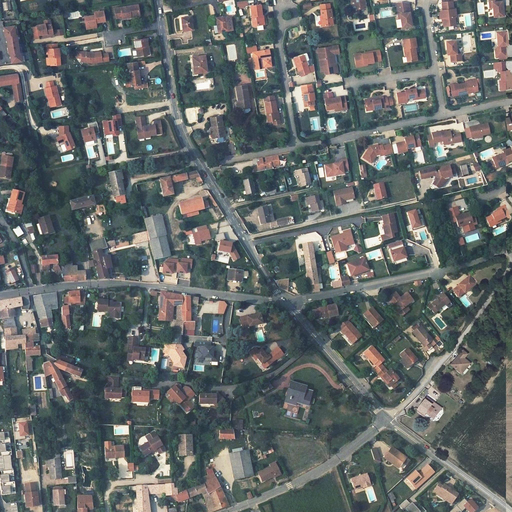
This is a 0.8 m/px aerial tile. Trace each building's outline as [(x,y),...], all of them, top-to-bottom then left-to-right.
[(364,7),(363,0),(353,0),(354,3),(353,4),(354,11),(355,11),(355,8),(364,7)] [(499,0),(488,0),(489,3),(492,3),(492,8),(493,18),(503,16),(502,2),(500,2),(499,0)] [(9,1),(2,3),(3,11),(11,9),(9,1)] [(441,2),(442,10),(438,11),(439,19),(442,18),(443,26),(455,25),(454,17),(456,16),(455,9),(453,9),(452,1),(441,2)] [(329,3),(320,4),(321,10),(320,10),(321,16),(322,15),(323,19),(321,19),(322,21),(322,25),(322,26),(333,24),(331,9),(330,9),(329,3)] [(400,3),(394,4),(396,15),(398,15),(399,19),(400,29),(410,27),(409,21),(409,18),(410,17),(410,13),(409,8),(401,9),(400,3)] [(122,18),(131,17),(131,15),(140,14),(138,4),(114,8),(116,18),(122,17),(122,18)] [(261,4),(251,5),(253,25),(263,24),(262,15),(261,4)] [(85,16),(87,26),(97,24),(97,22),(105,20),(104,10),(95,12),(95,14),(85,16)] [(191,16),(181,17),(182,30),(193,29),(191,16)] [(226,16),(216,18),(217,25),(218,32),(228,30),(226,16)] [(39,34),(47,33),(47,34),(53,33),(52,24),(47,25),(47,23),(37,25),(38,27),(33,27),(34,37),(39,37),(39,34)] [(14,25),(3,26),(5,35),(6,35),(15,34),(14,25)] [(506,30),(496,31),(497,45),(495,48),(496,56),(499,56),(499,58),(506,57),(506,55),(507,55),(505,44),(508,44),(506,30)] [(15,34),(6,35),(7,44),(18,43),(17,34),(15,34)] [(135,40),(137,56),(147,54),(146,46),(147,46),(146,38),(135,40)] [(406,55),(407,62),(417,61),(415,47),(416,47),(414,38),(402,40),(404,49),(403,49),(404,55),(406,55)] [(454,40),(445,42),(446,54),(449,54),(450,61),(461,60),(460,52),(457,53),(456,49),(455,49),(454,40)] [(18,43),(7,44),(9,53),(10,53),(19,51),(18,43)] [(58,43),(47,44),(47,49),(48,48),(49,56),(51,56),(52,64),(61,63),(59,47),(58,47),(58,43)] [(255,45),(246,47),(247,53),(252,52),(255,69),(264,68),(264,67),(271,66),(270,58),(269,49),(256,51),(255,45)] [(337,45),(317,48),(320,66),(324,66),(324,71),(325,74),(337,72),(336,63),(335,64),(332,64),(330,54),(333,54),(338,53),(337,45)] [(379,50),(365,53),(365,54),(362,55),(360,57),(354,58),(356,67),(364,66),(363,64),(367,64),(373,63),(373,62),(381,61),(379,50)] [(19,51),(10,53),(11,62),(22,60),(21,51),(19,51)] [(84,61),(92,62),(109,59),(107,52),(101,53),(100,51),(92,52),(83,51),(82,58),(84,61)] [(193,64),(191,64),(192,75),(198,75),(197,72),(207,71),(204,55),(192,57),(193,64)] [(304,55),(295,58),(298,65),(297,66),(299,75),(309,72),(304,55)] [(135,61),(127,62),(130,81),(125,81),(126,86),(130,85),(134,85),(135,89),(141,88),(140,83),(137,65),(145,64),(144,60),(135,61)] [(504,60),(496,61),(497,71),(500,71),(501,80),(502,89),(511,87),(511,76),(511,77),(509,77),(509,74),(509,69),(505,70),(504,60)] [(0,84),(13,82),(16,100),(23,99),(20,81),(19,81),(18,73),(0,76),(0,84)] [(249,107),(245,84),(244,79),(235,80),(236,86),(238,101),(240,109),(241,108),(249,107)] [(457,82),(450,84),(452,96),(478,90),(476,80),(472,80),(465,82),(458,84),(457,82)] [(54,86),(53,81),(46,82),(48,88),(45,88),(48,97),(50,97),(53,106),(61,104),(56,85),(54,86)] [(302,90),(304,106),(309,105),(313,104),(314,104),(313,99),(314,99),(313,88),(312,88),(302,90)] [(404,92),(396,94),(397,104),(406,102),(406,99),(412,98),(416,97),(416,99),(425,98),(423,90),(415,91),(415,89),(404,91),(404,92)] [(331,94),(323,95),(325,110),(334,109),(335,112),(347,110),(344,97),(333,99),(331,98),(332,97),(331,94)] [(387,98),(387,97),(383,97),(382,96),(364,99),(366,109),(372,108),(372,110),(384,108),(384,109),(388,108),(388,104),(393,104),(392,97),(387,98)] [(275,100),(264,101),(268,121),(273,121),(278,120),(276,111),(275,100)] [(416,103),(405,104),(405,111),(417,110),(416,103)] [(117,125),(122,125),(120,114),(113,115),(114,120),(103,121),(105,134),(113,133),(114,135),(119,134),(117,125)] [(144,116),(136,117),(137,127),(136,127),(138,135),(144,134),(144,135),(162,133),(160,120),(153,121),(153,123),(152,124),(152,125),(145,126),(144,116)] [(220,116),(210,118),(212,127),(213,127),(215,137),(225,136),(224,128),(222,128),(222,125),(220,116)] [(97,122),(89,124),(89,128),(81,130),(84,141),(94,139),(94,137),(95,136),(94,134),(99,132),(97,122)] [(487,124),(469,128),(471,139),(475,138),(482,136),(489,135),(487,124)] [(68,126),(59,127),(60,132),(63,132),(64,134),(60,136),(57,137),(59,143),(64,141),(67,150),(75,147),(69,132),(68,126)] [(447,132),(432,135),(432,136),(434,144),(443,142),(443,145),(448,144),(448,146),(462,144),(461,136),(456,136),(455,134),(451,134),(451,132),(447,133),(447,132)] [(405,143),(397,145),(399,154),(408,152),(407,150),(421,147),(419,137),(405,140),(405,143)] [(370,147),(363,158),(372,163),(376,156),(380,155),(384,154),(384,155),(393,153),(391,144),(382,146),(378,147),(375,147),(375,146),(370,147)] [(503,155),(491,160),(493,163),(488,165),(491,171),(507,164),(507,162),(511,160),(511,154),(510,149),(502,152),(503,155)] [(277,154),(264,156),(265,162),(263,163),(262,161),(259,161),(259,162),(257,162),(257,166),(259,166),(260,171),(272,169),(271,165),(274,164),(274,166),(280,165),(277,154)] [(13,157),(2,156),(0,167),(0,177),(7,178),(9,167),(11,167),(13,157)] [(347,159),(341,160),(341,162),(325,166),(326,171),(329,170),(331,176),(344,174),(344,171),(349,170),(347,159)] [(436,174),(437,176),(435,178),(435,180),(434,183),(433,184),(439,189),(443,183),(441,182),(444,178),(448,177),(449,177),(451,175),(450,173),(455,172),(453,164),(440,167),(438,172),(435,172),(434,168),(419,171),(421,179),(429,177),(429,176),(436,174)] [(307,168),(295,171),(296,176),(299,175),(301,186),(310,184),(310,180),(307,168)] [(120,171),(108,173),(114,196),(122,195),(118,179),(120,179),(122,179),(120,171)] [(196,171),(159,179),(163,196),(173,194),(170,183),(196,177),(198,183),(202,181),(196,171)] [(252,178),(243,180),(246,194),(255,192),(252,178)] [(383,182),(373,185),(375,192),(376,192),(377,199),(386,197),(383,182)] [(352,187),(333,191),(336,204),(345,203),(344,199),(343,196),(353,194),(352,187)] [(24,193),(13,190),(8,205),(11,206),(9,211),(18,213),(24,193)] [(317,194),(305,197),(307,205),(310,204),(312,212),(321,209),(317,194)] [(70,201),(70,202),(72,210),(94,205),(93,200),(92,196),(70,201)] [(201,199),(179,204),(181,214),(208,207),(207,201),(202,202),(201,199)] [(492,215),(486,218),(490,227),(497,224),(496,222),(500,219),(505,217),(504,216),(509,213),(505,205),(500,207),(501,209),(497,211),(491,214),(492,215)] [(260,216),(262,223),(270,221),(270,219),(273,219),(274,218),(272,213),(269,214),(267,206),(257,208),(259,216),(260,216)] [(457,207),(448,210),(452,223),(457,221),(458,227),(463,225),(465,232),(475,229),(473,224),(473,222),(476,221),(474,215),(471,216),(469,212),(458,216),(458,214),(459,214),(457,207)] [(393,213),(382,216),(384,225),(386,224),(388,233),(385,234),(381,235),(383,240),(395,236),(394,232),(397,231),(393,213)] [(161,215),(144,219),(154,259),(170,255),(161,215)] [(48,216),(38,219),(42,235),(52,232),(50,225),(51,224),(48,216)] [(18,237),(24,234),(20,225),(13,229),(18,237)] [(195,244),(211,240),(208,225),(193,228),(194,232),(193,233),(195,244)] [(221,241),(216,260),(229,263),(230,258),(237,259),(239,248),(233,246),(234,242),(224,240),(225,235),(217,233),(216,240),(221,241)] [(347,234),(329,240),(332,249),(334,254),(343,251),(341,246),(350,243),(347,234)] [(104,238),(89,242),(92,252),(100,250),(106,248),(104,238)] [(401,240),(387,244),(393,262),(406,257),(401,240)] [(311,243),(302,244),(306,270),(315,269),(311,243)] [(357,244),(353,250),(359,254),(363,248),(357,244)] [(100,250),(92,252),(94,261),(103,258),(100,250)] [(57,256),(41,257),(42,265),(50,264),(57,263),(57,256)] [(94,261),(89,262),(90,267),(95,266),(98,279),(108,279),(106,269),(111,267),(109,256),(103,258),(94,261)] [(192,269),(193,258),(180,257),(180,259),(165,258),(164,273),(175,274),(175,273),(188,274),(188,269),(192,269)] [(364,258),(347,264),(349,268),(347,269),(349,276),(368,270),(364,258)] [(72,261),(57,263),(58,265),(62,273),(64,281),(65,281),(85,280),(85,271),(76,271),(76,266),(72,266),(72,261)] [(58,265),(54,267),(57,275),(62,273),(58,265)] [(12,267),(6,270),(11,283),(18,280),(12,267)] [(315,269),(306,270),(308,285),(309,293),(318,291),(315,269)] [(242,271),(229,270),(228,280),(241,281),(242,271)] [(462,291),(472,282),(466,275),(456,283),(457,283),(451,288),(456,294),(461,290),(462,291)] [(341,280),(342,286),(348,285),(347,276),(340,277),(341,280)] [(287,279),(275,280),(279,287),(287,291),(287,279)] [(69,297),(64,297),(65,302),(75,302),(80,301),(80,304),(85,304),(86,293),(79,294),(79,291),(69,292),(69,297)] [(174,294),(161,292),(159,319),(163,319),(163,320),(166,321),(166,319),(172,320),(173,305),(174,294)] [(400,299),(395,292),(387,299),(393,306),(397,311),(398,312),(406,306),(412,301),(406,293),(400,299)] [(55,293),(33,296),(38,314),(41,317),(42,320),(51,318),(54,317),(53,316),(51,316),(50,310),(57,309),(55,293)] [(439,297),(432,303),(429,306),(430,307),(434,312),(444,303),(445,305),(449,301),(442,293),(439,296),(439,297)] [(27,296),(21,298),(21,306),(22,309),(28,309),(30,303),(28,296),(27,296)] [(198,298),(182,296),(182,311),(181,317),(183,317),(182,322),(182,335),(185,335),(185,329),(194,329),(194,327),(192,327),(192,322),(194,322),(196,322),(196,318),(190,318),(190,303),(198,304),(198,298)] [(21,298),(0,301),(0,314),(0,320),(3,320),(3,318),(14,317),(12,308),(21,306),(21,298)] [(112,304),(107,304),(107,302),(107,301),(98,300),(97,311),(107,312),(108,314),(109,314),(109,318),(117,319),(119,305),(112,304)] [(218,313),(225,314),(227,302),(219,301),(218,313)] [(327,307),(317,309),(319,316),(324,315),(325,317),(338,315),(335,304),(327,306),(327,307)] [(64,307),(62,307),(62,316),(65,333),(71,332),(71,330),(69,315),(68,306),(64,307)] [(409,310),(406,306),(398,312),(401,316),(409,310)] [(371,308),(363,314),(369,321),(370,320),(375,326),(382,320),(371,308)] [(247,315),(241,317),(244,328),(250,326),(264,323),(261,313),(248,316),(247,315)] [(42,320),(39,320),(41,328),(42,327),(53,325),(51,318),(42,320)] [(346,319),(339,325),(342,329),(341,330),(347,337),(349,336),(354,342),(361,336),(346,319)] [(382,320),(375,326),(378,329),(385,323),(382,320)] [(182,322),(177,322),(173,334),(181,335),(182,335),(182,322)] [(23,330),(20,330),(20,336),(21,343),(22,343),(22,349),(25,349),(25,343),(24,335),(36,334),(35,330),(37,329),(36,325),(33,326),(34,329),(31,330),(31,329),(23,330)] [(433,340),(420,325),(412,332),(424,347),(422,349),(429,357),(433,352),(431,346),(429,343),(433,340)] [(15,328),(4,329),(5,346),(6,346),(17,344),(16,336),(15,328)] [(25,351),(26,360),(26,365),(31,364),(31,361),(32,361),(32,355),(40,355),(39,346),(32,347),(32,340),(38,340),(38,334),(36,334),(24,335),(25,343),(25,349),(25,351)] [(173,334),(172,334),(171,344),(164,344),(162,349),(167,349),(167,353),(173,362),(172,364),(182,367),(185,357),(181,351),(182,351),(178,344),(181,344),(181,335),(173,334)] [(143,349),(135,348),(135,338),(128,337),(127,347),(126,355),(126,360),(131,361),(131,359),(137,359),(136,360),(142,361),(143,356),(147,357),(148,349),(143,348),(143,349)] [(211,341),(194,340),(193,345),(199,346),(199,350),(198,350),(197,359),(203,359),(203,357),(211,357),(211,361),(217,361),(217,351),(213,351),(211,351),(211,346),(210,346),(211,341)] [(387,371),(380,363),(384,360),(372,346),(364,353),(374,364),(376,363),(378,365),(374,369),(383,380),(385,379),(391,386),(396,382),(399,379),(390,369),(387,371)] [(255,349),(251,352),(253,355),(255,354),(258,357),(257,358),(265,369),(273,362),(276,359),(277,359),(283,354),(278,348),(272,353),(268,356),(266,357),(261,350),(258,352),(255,349)] [(407,348),(399,355),(409,366),(417,360),(407,348)] [(470,363),(464,358),(468,353),(464,350),(452,364),(462,373),(470,363)] [(71,360),(57,354),(56,359),(59,361),(66,364),(68,365),(71,360)] [(51,361),(47,362),(48,368),(51,374),(61,394),(62,393),(63,395),(65,394),(68,399),(70,398),(71,400),(73,399),(62,378),(56,367),(54,363),(51,361)] [(66,364),(59,361),(54,363),(56,367),(63,370),(66,364)] [(44,363),(43,363),(45,377),(51,374),(48,368),(47,362),(44,363)] [(68,365),(66,364),(63,370),(80,377),(82,370),(68,365)] [(110,396),(115,396),(115,397),(120,398),(121,396),(125,397),(125,389),(115,389),(113,389),(113,385),(115,385),(116,376),(109,375),(109,388),(106,388),(105,397),(110,397),(110,396)] [(264,384),(260,388),(263,392),(272,387),(268,381),(264,384)] [(301,385),(290,382),(284,402),(295,405),(296,402),(307,405),(311,391),(305,389),(300,388),(301,385)] [(179,395),(178,394),(179,393),(177,384),(174,384),(165,392),(169,396),(170,396),(173,399),(173,400),(177,404),(185,411),(190,407),(185,401),(191,395),(185,389),(183,387),(180,390),(180,392),(181,393),(180,394),(181,395),(180,396),(179,395)] [(144,392),(140,392),(131,391),(131,400),(137,400),(142,400),(147,401),(148,398),(158,398),(158,390),(144,390),(144,392)] [(205,401),(211,401),(211,402),(216,402),(216,403),(216,405),(217,407),(221,403),(224,400),(216,392),(214,394),(199,394),(199,402),(205,402),(205,401)] [(426,399),(419,409),(426,414),(427,412),(430,414),(429,415),(434,418),(441,410),(426,399)] [(20,431),(14,431),(14,440),(26,439),(26,435),(29,435),(28,422),(19,423),(20,431)] [(233,430),(219,429),(219,438),(234,439),(233,430)] [(152,450),(156,448),(158,451),(164,448),(154,431),(148,435),(151,440),(149,441),(140,446),(145,454),(152,450)] [(12,470),(11,455),(12,455),(11,448),(6,449),(5,444),(10,443),(10,437),(4,437),(3,432),(0,432),(0,455),(0,456),(3,456),(5,471),(2,471),(2,474),(3,477),(0,478),(1,483),(3,483),(4,486),(4,489),(2,489),(2,495),(11,493),(11,488),(16,487),(15,481),(10,482),(9,476),(14,476),(14,469),(12,470)] [(191,435),(179,435),(179,444),(182,444),(182,453),(192,453),(191,435)] [(179,444),(178,445),(179,455),(192,455),(192,453),(182,453),(182,444),(179,444)] [(123,446),(105,447),(105,456),(115,455),(115,457),(123,457),(123,446)] [(370,450),(374,463),(382,461),(378,447),(370,450)] [(405,458),(391,447),(384,458),(389,462),(391,460),(399,467),(402,462),(406,465),(409,460),(405,458)] [(246,457),(233,460),(237,478),(250,476),(246,457)] [(59,459),(49,460),(49,467),(50,479),(61,478),(59,459)] [(270,466),(257,472),(261,480),(272,475),(272,474),(273,473),(274,476),(280,473),(276,465),(271,468),(270,466)] [(418,475),(415,471),(406,478),(416,489),(434,472),(427,465),(421,470),(422,471),(423,472),(421,475),(418,475)] [(213,473),(205,476),(208,481),(215,477),(213,473)] [(366,474),(350,479),(353,487),(361,485),(362,487),(362,488),(370,485),(366,474)] [(205,476),(200,477),(200,484),(203,483),(211,498),(211,502),(213,511),(228,506),(219,486),(211,490),(210,487),(211,487),(208,481),(205,476)] [(215,477),(208,481),(211,487),(210,487),(211,490),(219,486),(215,477)] [(200,484),(185,490),(188,498),(187,501),(192,501),(191,496),(201,492),(205,501),(206,503),(211,502),(211,498),(203,483),(200,484)] [(160,484),(147,485),(147,493),(165,492),(165,490),(161,490),(160,484)] [(173,484),(160,484),(161,490),(165,490),(165,492),(165,495),(172,495),(173,495),(173,488),(173,484)] [(443,484),(437,494),(444,499),(445,496),(452,502),(457,494),(443,484)] [(36,485),(24,487),(26,506),(36,505),(36,498),(37,498),(36,485)] [(147,485),(128,486),(129,492),(136,491),(137,511),(146,511),(146,505),(149,505),(149,501),(147,501),(147,496),(148,496),(147,493),(147,485)] [(176,488),(173,488),(173,495),(172,495),(172,501),(177,501),(183,500),(188,498),(185,490),(177,494),(177,493),(176,488)] [(63,489),(53,490),(54,506),(64,505),(63,489)] [(393,491),(388,494),(391,502),(396,500),(393,491)] [(92,495),(84,496),(77,494),(77,509),(77,511),(86,511),(86,509),(93,508),(92,495)] [(424,511),(425,511),(420,506),(416,509),(410,503),(409,504),(405,500),(398,506),(402,511),(404,510),(406,511),(424,511)]
